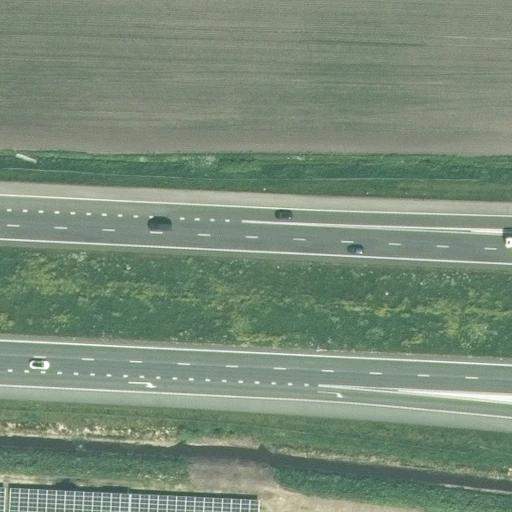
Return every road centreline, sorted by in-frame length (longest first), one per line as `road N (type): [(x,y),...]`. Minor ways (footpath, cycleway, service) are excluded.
road 1 (motorway): [(0,356),(318,370)]
road 2 (motorway): [(511,250),(239,237)]
road 3 (motorway): [(511,226),(239,237)]
road 4 (motorway): [(239,237),(0,225)]
road 5 (motorway): [(318,370),(511,408)]
road 6 (motorway): [(318,370),(511,380)]
